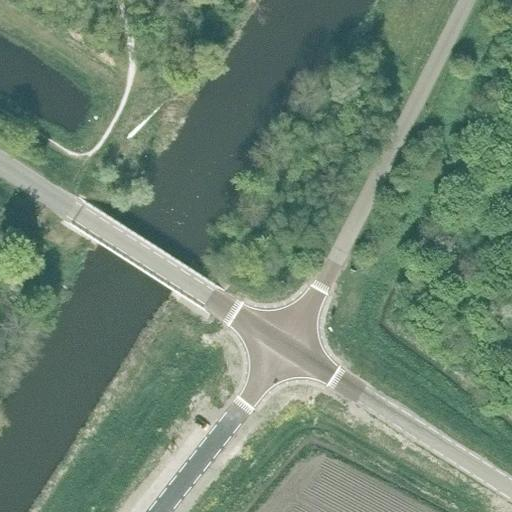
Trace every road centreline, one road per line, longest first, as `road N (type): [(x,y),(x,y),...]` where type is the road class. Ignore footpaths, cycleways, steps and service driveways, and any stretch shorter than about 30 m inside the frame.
road 1 (unclassified): [(284,347),(467,0)]
road 2 (unclassified): [(284,347),(0,161)]
road 3 (unclassified): [(511,492),(284,347)]
road 4 (unclassified): [(165,511),(284,347)]
road 5 (track): [(124,95),(0,20)]
